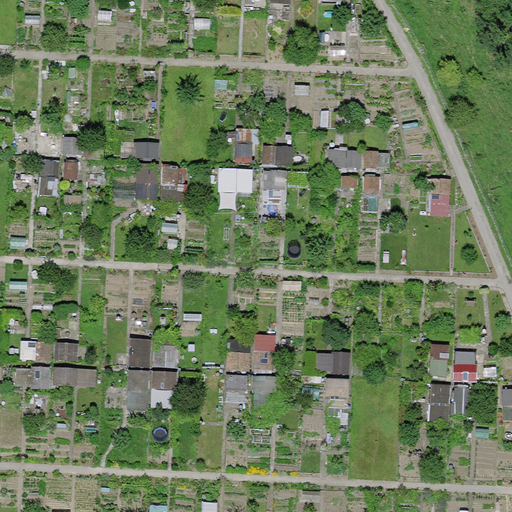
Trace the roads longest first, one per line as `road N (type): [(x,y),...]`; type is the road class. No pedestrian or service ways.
road 1 (track): [(0,464),(511,489)]
road 2 (track): [(0,258),(507,281)]
road 3 (track): [(0,52),(425,74)]
road 4 (track): [(511,294),(425,74),(380,0)]
